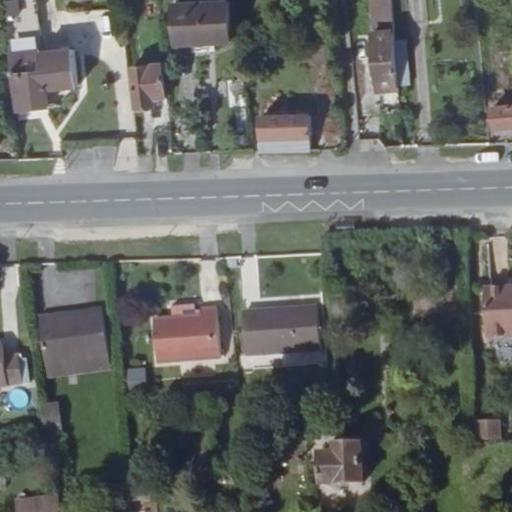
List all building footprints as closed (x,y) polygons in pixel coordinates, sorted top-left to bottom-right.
[(30,12),(33,12),(34,0),(5,0),(3,24),(29,26),(30,12)] [(230,38),(227,0),(197,0),(171,2),(174,42),(230,38)] [(370,0),(377,82),(399,81),(391,0),(370,0)] [(45,87),(61,86),(58,49),(43,50),(44,69),(14,73),(17,106),(47,104),(45,87)] [(161,64),(132,66),(136,105),(155,103),(155,95),(164,94),(161,64)] [(496,128),(511,126),(511,104),(494,106),(496,128)] [(265,150),(313,149),(313,113),(264,115),(265,150)] [(511,340),(511,290),(484,292),(487,342),(511,340)] [(320,357),(317,316),(242,321),(246,364),(320,357)] [(156,371),(222,366),(218,317),(200,318),(200,325),(153,328),(156,371)] [(48,369),(111,364),(107,323),(60,327),(59,319),(44,321),(48,369)] [(511,344),(493,345),(493,360),(511,360),(511,344)] [(4,349),(0,349),(0,392),(25,390),(21,360),(6,361),(4,349)] [(58,403),(42,404),(43,429),(60,428),(58,403)] [(479,445),(503,444),(502,423),(478,425),(479,445)] [(364,445),(338,446),(338,450),(322,451),(324,487),(367,485),(364,445)] [(59,511),(59,495),(14,496),(14,511),(59,511)]
